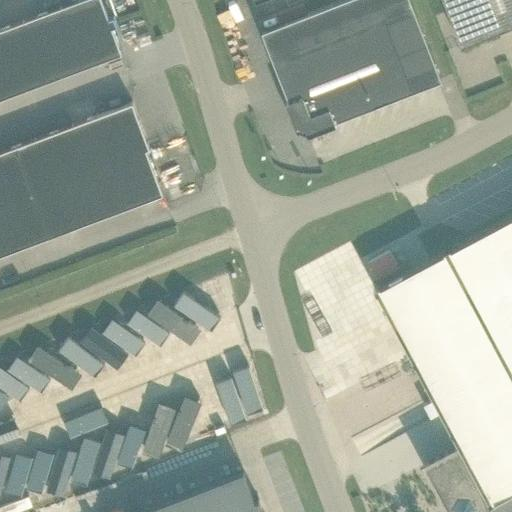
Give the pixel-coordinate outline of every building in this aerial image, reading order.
[(78,0),(0,29),(0,97),(120,53),(100,0),(78,0)] [(245,0),(223,0),(225,10),(246,8),(245,0)] [(340,0),(262,31),(289,100),(286,101),(298,130),(308,135),(337,123),(336,121),(442,79),(410,0),(340,0)] [(511,0),(443,0),(461,45),(511,25),(511,0)] [(133,101),(0,150),(0,253),(163,193),(147,148),(150,147),(133,101)] [(511,511),(511,213),(374,287),(387,312),(433,398),(424,403),(431,416),(440,411),(447,424),(458,445),(424,463),(450,511),(511,511)] [(226,425),(217,429),(219,434),(228,431),(226,425)] [(255,500),(243,470),(133,511),(261,511),(262,511),(263,511),(264,511),(258,497),(257,498),(257,499),(255,500)]
